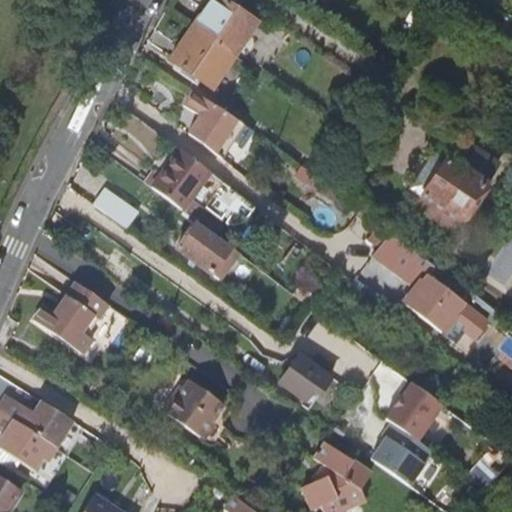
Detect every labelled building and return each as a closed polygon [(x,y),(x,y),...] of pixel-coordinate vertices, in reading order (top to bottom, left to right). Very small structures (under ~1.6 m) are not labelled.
[(211,85),(256,17),(229,0),(205,0),(168,56),(211,85)] [(235,116),(192,86),(181,103),(197,114),(186,132),(218,156),(233,132),(227,128),(235,116)] [(241,119),(235,116),(227,128),(233,132),(241,119)] [(407,183),(420,192),(446,153),(433,144),(407,183)] [(147,182),(192,216),(218,179),(174,146),(147,182)] [(511,197),(446,153),(420,192),(457,216),(473,192),(502,211),(511,197)] [(93,206),(126,230),(138,213),(105,189),(93,206)] [(239,254),(193,220),(172,250),(209,277),(211,275),(219,281),(239,254)] [(406,243),(388,228),(369,252),(388,266),(406,243)] [(418,252),(406,243),(388,266),(400,276),(418,252)] [(401,303),(437,330),(460,300),(424,273),(401,303)] [(106,306),(73,283),(52,313),(42,306),(31,321),(81,356),(91,342),(85,337),(106,306)] [(312,403),(330,378),(299,355),(281,380),(312,403)] [(161,410),(198,437),(221,404),(187,380),(177,394),(174,392),(161,410)] [(391,423),(417,441),(443,405),(410,382),(401,394),(403,395),(386,419),(391,423)] [(0,398),(0,413),(46,443),(48,445),(57,432),(60,435),(69,422),(37,401),(30,412),(3,395),(0,398)] [(46,443),(0,413),(0,451),(28,470),(46,443)] [(433,453),(417,441),(391,423),(382,436),(385,439),(370,460),(409,487),(433,453)] [(301,484),(308,500),(316,496),(322,511),(326,511),(363,496),(358,485),(367,470),(323,439),(312,455),(321,462),(329,467),(324,474),(310,480),(301,484)] [(308,478),(310,480),(324,474),(329,467),(321,462),(308,478)] [(0,511),(8,511),(20,496),(0,482),(0,511)] [(82,511),(120,511),(94,494),(82,511)] [(254,511),(233,494),(222,507),(228,511),(254,511)] [(313,511),(320,511),(322,511),(316,496),(308,500),(313,511)]
